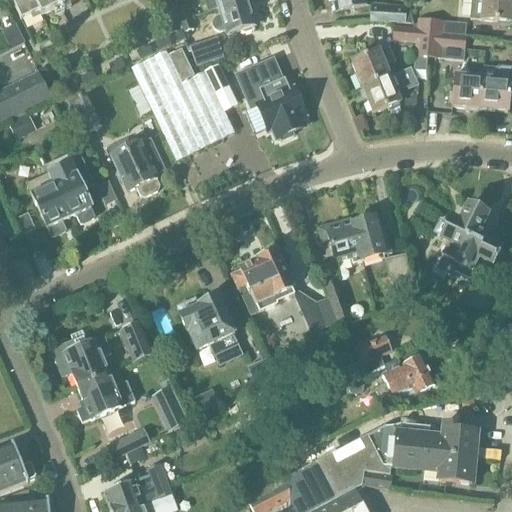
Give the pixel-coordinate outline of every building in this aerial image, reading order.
[(13,0),(23,20),(40,12),(43,17),(76,0),(13,0)] [(219,11),(247,3),(245,0),(202,0),(207,15),(219,11)] [(332,0),(336,17),(368,10),(366,0),(332,0)] [(511,0),(471,0),(469,21),(511,25),(511,0)] [(247,3),(219,11),(221,17),(217,18),(213,20),(212,24),(212,28),(214,32),(218,34),(221,34),(226,33),(228,37),(241,33),(245,35),(252,33),(253,29),(255,29),(247,3)] [(175,11),(180,24),(190,21),(185,7),(175,11)] [(405,26),(406,10),(372,7),(371,23),(405,26)] [(168,21),(176,18),(173,10),(165,13),(168,21)] [(176,18),(168,21),(171,29),(179,26),(176,18)] [(190,21),(180,24),(183,35),(193,31),(190,21)] [(417,32),(417,34),(430,36),(442,37),(443,24),(418,22),(417,32)] [(416,44),(417,34),(417,32),(394,29),(393,42),(416,44)] [(10,52),(25,45),(19,33),(5,40),(10,52)] [(186,44),(181,33),(174,36),(179,47),(186,44)] [(428,59),(430,36),(417,34),(416,44),(414,72),(426,73),(428,59)] [(453,51),(441,49),(442,37),(430,36),(428,59),(463,63),(464,52),(453,51)] [(466,39),(442,37),(441,49),(453,51),(464,52),(466,39)] [(168,39),(161,42),(165,50),(172,47),(168,39)] [(223,60),(216,40),(189,49),(196,69),(223,60)] [(158,53),(165,50),(161,42),(154,45),(158,53)] [(149,48),(142,51),(146,59),(153,56),(149,48)] [(362,90),(390,79),(386,69),(396,65),(389,50),(379,54),(379,53),(351,64),(362,90)] [(140,63),(146,59),(142,51),(136,54),(140,63)] [(181,52),(168,58),(166,53),(130,70),(135,80),(123,85),(140,120),(151,114),(165,142),(200,125),(195,114),(218,103),(204,74),(194,79),(181,52)] [(121,60),(114,64),(118,72),(125,69),(121,60)] [(112,76),(118,72),(114,64),(108,67),(112,76)] [(271,65),(235,82),(251,116),(257,113),(269,136),(273,134),(278,144),(281,143),(282,145),(295,139),(294,136),(305,131),(301,121),(305,119),(293,93),(289,95),(281,79),(279,80),(271,65)] [(497,81),(482,80),(479,112),(509,114),(511,83),(510,82),(511,69),(498,68),(497,81)] [(41,80),(49,77),(45,69),(37,72),(41,80)] [(390,79),(362,91),(372,116),(400,105),(396,95),(417,86),(411,71),(390,80),(390,79)] [(86,76),(90,85),(96,82),(92,73),(86,76)] [(20,84),(31,106),(48,98),(37,76),(20,84)] [(90,85),(86,76),(80,79),(84,88),(90,85)] [(49,77),(41,80),(45,88),(52,85),(49,77)] [(452,110),(479,112),(482,80),(455,78),(452,110)] [(74,82),(68,85),(71,93),(78,90),(74,82)] [(3,93),(14,115),(31,106),(20,84),(3,93)] [(65,96),(71,93),(68,85),(61,88),(65,96)] [(55,90),(47,94),(51,103),(59,99),(55,90)] [(0,121),(14,115),(3,93),(0,93),(0,121)] [(89,100),(73,107),(86,137),(102,129),(89,100)] [(27,116),(7,126),(16,144),(36,133),(27,116)] [(157,180),(155,176),(164,172),(150,143),(141,147),(140,144),(130,148),(126,140),(106,149),(128,194),(137,190),(141,198),(145,199),(158,193),(159,189),(156,181),(157,180)] [(81,162),(48,177),(69,221),(77,218),(81,226),(95,220),(82,193),(93,188),(81,162)] [(62,225),(69,221),(48,177),(27,186),(52,239),(65,233),(62,225)] [(441,223),(435,236),(443,240),(445,245),(448,247),(440,263),(438,262),(432,274),(444,280),(445,278),(451,281),(454,275),(468,282),(478,262),(490,268),(499,251),(482,242),(488,231),(482,228),(487,219),(482,217),(486,210),(474,205),(471,212),(467,209),(458,227),(455,225),(449,227),(441,223)] [(28,216),(16,221),(23,237),(35,232),(28,216)] [(374,221),(352,227),(363,264),(384,258),(392,256),(386,233),(378,235),(374,221)] [(352,267),(363,264),(352,227),(351,222),(318,231),(323,251),(325,251),(327,258),(332,256),(335,266),(351,261),(352,267)] [(288,270),(290,265),(286,257),(281,255),(277,258),(276,255),(258,264),(258,265),(231,278),(250,320),(277,307),(277,305),(295,297),(283,272),(288,270)] [(384,261),(390,286),(407,282),(409,274),(404,256),(384,261)] [(337,283),(324,287),(337,326),(350,321),(337,283)] [(337,326),(324,287),(323,288),(328,302),(316,307),(324,331),(337,326)] [(195,301),(177,310),(182,319),(180,320),(198,358),(212,352),(214,357),(238,346),(239,346),(218,301),(199,310),(195,301)] [(134,366),(153,359),(141,326),(122,333),(134,366)] [(356,350),(364,367),(390,356),(383,341),(367,349),(365,346),(356,350)] [(78,392),(110,379),(102,359),(109,356),(104,342),(78,353),(74,343),(50,353),(62,382),(72,377),(78,392)] [(415,397),(435,388),(421,359),(382,378),(386,387),(375,392),(382,406),(401,397),(403,401),(414,395),(415,397)] [(246,370),(255,390),(272,382),(263,362),(246,370)] [(332,384),(345,386),(348,369),(336,367),(332,384)] [(114,390),(110,379),(78,392),(85,409),(77,413),(83,426),(123,410),(122,410),(134,405),(126,385),(114,390)] [(288,425),(270,388),(244,400),(261,438),(288,425)] [(391,470),(424,473),(426,456),(474,460),(477,434),(460,432),(461,426),(444,425),(443,431),(397,426),(397,427),(385,427),(317,464),(290,478),(289,511),(316,511),(337,502),(362,488),(364,474),(390,477),(391,470)] [(143,431),(103,450),(110,465),(150,445),(143,431)] [(0,495),(27,485),(27,484),(35,480),(35,477),(31,467),(28,466),(21,469),(12,447),(0,451),(0,495)] [(474,467),(474,460),(426,456),(424,473),(423,482),(472,487),(472,481),(475,482),(476,467),(474,467)] [(160,468),(146,472),(149,479),(150,482),(154,492),(158,503),(171,498),(160,468)] [(390,491),(392,479),(364,475),(363,488),(390,491)] [(248,506),(277,491),(270,478),(241,492),(248,506)] [(104,495),(110,511),(133,511),(144,508),(158,503),(154,492),(150,482),(149,479),(139,482),(104,495)] [(277,491),(248,506),(251,511),(269,511),(288,502),(289,484),(277,491)] [(363,511),(354,494),(320,511),(363,511)] [(0,506),(0,511),(47,511),(47,503),(44,503),(43,495),(31,496),(31,504),(0,506)] [(144,508),(133,511),(177,511),(172,498),(171,498),(158,503),(144,508)]
